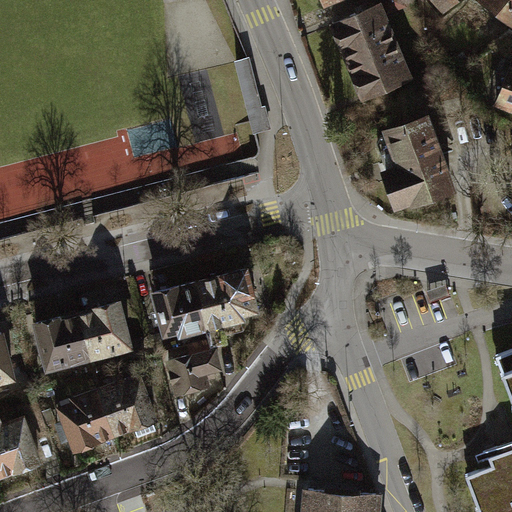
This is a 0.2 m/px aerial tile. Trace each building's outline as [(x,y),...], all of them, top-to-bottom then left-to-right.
[(328,0),(331,9),(355,0),(328,0)] [(392,0),(336,20),(367,105),(423,85),(392,0)] [(458,0),(427,0),(440,15),(458,0)] [(511,0),(486,0),(511,21),(511,0)] [(258,59),(242,62),(261,152),(277,149),(258,59)] [(511,62),(493,106),(511,113),(511,62)] [(441,112),(391,126),(404,168),(388,172),(400,214),(466,194),(441,112)] [(256,262),(152,289),(166,340),(270,313),(256,262)] [(131,298),(41,326),(56,375),(146,346),(131,298)] [(0,335),(0,389),(28,382),(13,331),(0,335)] [(511,346),(498,352),(511,388),(511,346)] [(225,360),(172,372),(180,408),(234,395),(225,360)] [(153,377),(63,406),(82,464),(172,435),(153,377)] [(0,483),(53,468),(37,413),(0,423),(0,483)] [(511,511),(511,436),(500,441),(504,450),(495,453),(498,462),(471,472),(484,511),(511,511)] [(379,511),(381,495),(304,489),(301,511),(379,511)]
